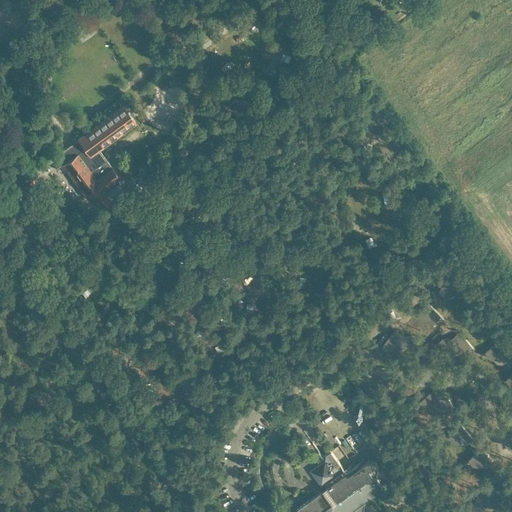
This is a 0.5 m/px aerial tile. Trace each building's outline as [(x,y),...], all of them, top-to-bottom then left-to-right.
[(299,47),(306,58),(311,54),(304,43),(299,47)] [(47,58),(40,49),(33,54),(32,52),(22,60),(36,78),(46,69),(41,62),(47,58)] [(284,55),(276,59),(279,65),(287,61),(284,55)] [(55,155),(62,164),(61,165),(62,167),(64,170),(67,169),(88,198),(92,196),(101,208),(104,206),(107,204),(112,201),(104,189),(119,178),(112,167),(99,149),(136,122),(122,104),(76,137),(78,139),(55,155)] [(360,188),(367,185),(363,177),(356,180),(360,188)] [(471,284),(458,276),(455,282),(458,296),(461,295),(463,290),(467,289),(471,284)] [(458,296),(455,282),(454,283),(442,286),(439,292),(444,295),(451,293),(456,296),(458,296)] [(440,315),(431,306),(427,311),(422,311),(417,316),(422,320),(436,320),(440,315)] [(475,324),(479,329),(492,331),(497,327),(494,322),(489,321),(485,316),(475,324)] [(400,350),(399,336),(394,332),(385,343),(390,347),(394,347),(398,350),(400,350)] [(461,334),(456,338),(455,352),(458,352),(462,349),(466,349),(471,345),(461,334)] [(400,337),(399,336),(400,350),(403,350),(406,345),(413,344),(417,339),(412,335),(400,337)] [(455,352),(456,338),(455,339),(443,338),(438,343),(442,348),(449,348),(453,352),(455,352)] [(500,362),(502,348),(498,343),(486,351),(490,356),(494,357),(498,361),(500,362)] [(511,350),(502,349),(502,348),(500,362),(502,362),(507,359),(511,359),(511,350)] [(434,407),(435,396),(431,392),(420,401),(424,406),(434,407)] [(436,398),(435,396),(434,407),(448,408),(453,404),(449,399),(436,398)] [(467,441),(472,437),(463,428),(459,432),(454,432),(449,436),(454,441),(467,441)] [(324,488),(299,506),(299,507),(298,508),(297,508),(297,510),(296,511),(295,511),(321,511),(324,511),(330,511),(332,511),(363,511),(366,502),(378,493),(382,499),(389,495),(375,476),(376,475),(377,474),(377,473),(378,472),(378,471),(378,470),(378,468),(378,467),(378,466),(377,465),(376,463),(375,462),(374,462),(373,461),(371,461),(370,461),(369,461),(368,461),(367,461),(366,461),(365,462),(363,460),(348,471),(345,471),(331,451),(322,457),(319,452),(313,456),(320,464),(311,471),(324,488)] [(474,464),(487,465),(492,460),(488,455),(483,455),(479,451),(469,459),(474,464)] [(485,493),(489,503),(502,497),(504,492),(498,489),(487,494),(485,493)] [(480,507),(489,503),(485,493),(480,491),(474,505),(480,507)]
